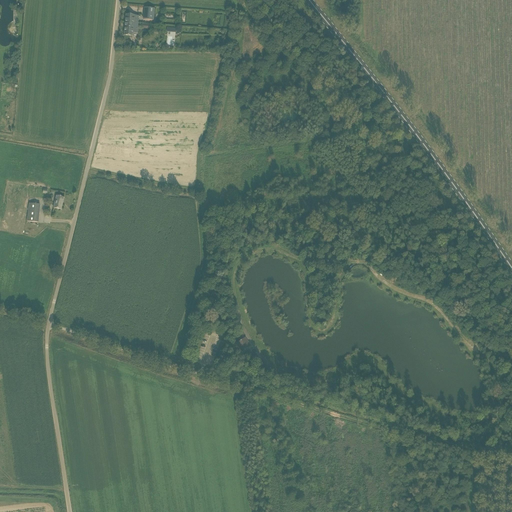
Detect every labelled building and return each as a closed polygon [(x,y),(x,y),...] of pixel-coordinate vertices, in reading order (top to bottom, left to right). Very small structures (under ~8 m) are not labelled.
[(155,9),(145,8),(143,20),(153,21),(155,9)] [(139,16),(132,15),(126,15),(124,36),(132,37),(133,30),(137,30),(139,16)] [(64,198),(56,196),(53,208),(61,210),(64,198)] [(27,222),(32,222),(38,223),(40,205),(29,204),(27,222)] [(236,344),(242,352),(248,348),(243,339),(236,344)] [(258,359),(255,354),(249,358),(252,362),(258,359)]
